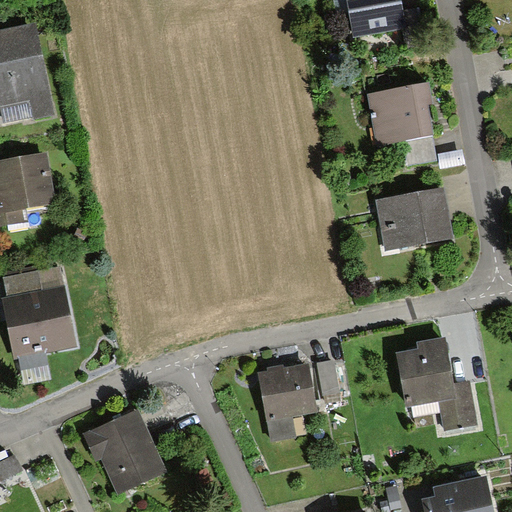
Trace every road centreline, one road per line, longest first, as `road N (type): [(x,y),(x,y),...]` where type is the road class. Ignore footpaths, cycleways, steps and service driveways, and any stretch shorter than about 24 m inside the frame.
road 1 (residential): [(496,293),(184,359)]
road 2 (residential): [(447,0),(496,293)]
road 3 (residential): [(184,359),(0,436)]
road 4 (residential): [(184,359),(255,511)]
